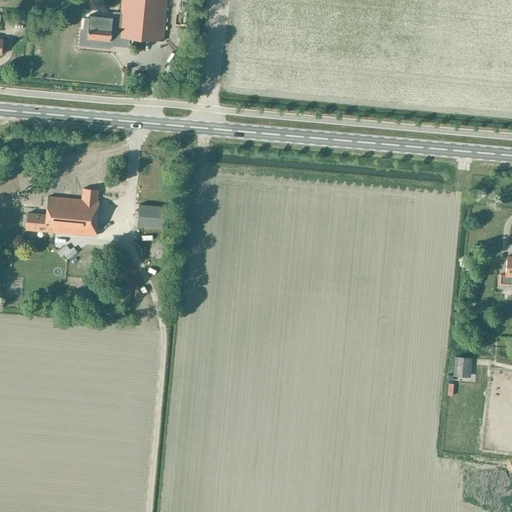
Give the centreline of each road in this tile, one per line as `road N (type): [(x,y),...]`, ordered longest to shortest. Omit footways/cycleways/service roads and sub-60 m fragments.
road 1 (secondary): [(511,154),(0,110)]
road 2 (track): [(155,299),(161,373),(149,511)]
